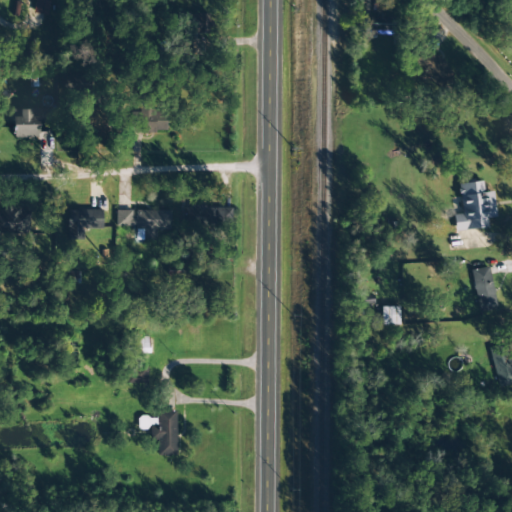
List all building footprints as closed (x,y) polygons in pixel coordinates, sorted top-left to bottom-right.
[(31,0),(34,0),(32,13),(47,16),(50,2),(44,1),(44,0),(31,0)] [(368,32),(392,32),(392,17),(369,16),(368,32)] [(90,93),(89,83),(71,86),(73,96),(90,93)] [(53,110),(19,110),(19,117),(12,117),(13,138),(38,138),(38,133),(54,133),(53,110)] [(166,132),(165,114),(153,114),(153,110),(131,110),(132,133),(166,132)] [(455,231),(487,227),(486,219),(495,217),(491,192),(483,193),(481,181),(457,184),(461,214),(452,215),(455,231)] [(232,232),(231,206),(191,208),(192,225),(209,225),(210,233),(232,232)] [(29,212),(20,212),(20,207),(2,207),(2,211),(0,211),(0,235),(29,236),(29,212)] [(67,241),(83,240),(83,230),(102,229),(101,209),(66,210),(67,241)] [(135,228),(144,229),(143,240),(156,241),(156,230),(169,230),(169,211),(136,210),(135,228)] [(131,211),(116,211),(115,226),(130,226),(131,211)] [(469,271),(479,313),(497,308),(487,267),(469,271)] [(398,325),(398,307),(380,307),(380,325),(398,325)] [(511,365),(510,358),(502,359),(501,352),(490,354),(497,388),(511,384),(511,365)] [(156,456),(175,456),(176,412),(156,411),(156,419),(149,419),(148,440),(156,440),(156,456)]
